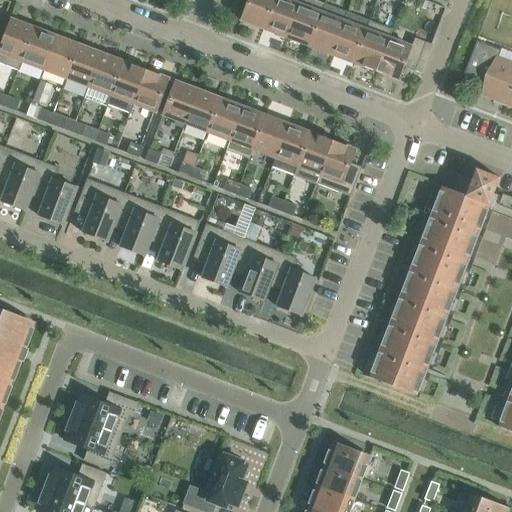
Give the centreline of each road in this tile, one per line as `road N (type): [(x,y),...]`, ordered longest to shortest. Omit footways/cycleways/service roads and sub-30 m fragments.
road 1 (residential): [(4,511),(71,332),(304,417)]
road 2 (residential): [(327,360),(0,232)]
road 3 (residential): [(415,123),(327,360)]
road 4 (residential): [(415,123),(193,37)]
road 5 (residential): [(415,123),(461,0)]
